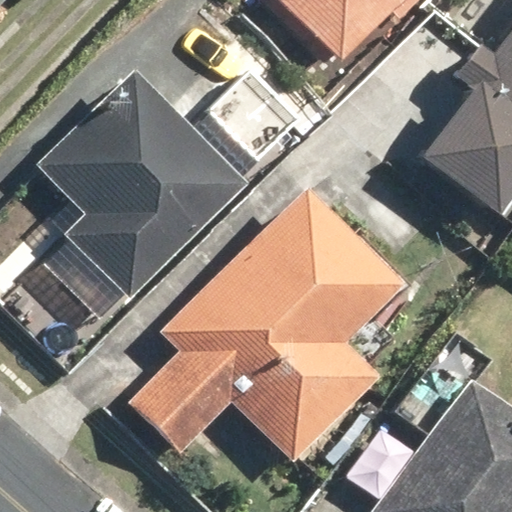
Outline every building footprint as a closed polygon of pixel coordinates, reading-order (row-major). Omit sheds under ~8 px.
[(273,0),(272,2),(340,63),(404,0),(273,0)] [(511,22),(490,52),(478,44),(452,79),(467,91),(418,155),(500,216),(511,200),(511,22)] [(246,67),(187,128),(129,73),(37,167),(81,210),(57,234),(129,303),(244,184),(240,180),(299,118),(246,67)] [(403,287),(305,192),(161,328),(183,352),(125,407),(177,462),(232,410),(287,469),(380,382),(344,343),(403,287)] [(390,411),(427,438),(372,511),(511,511),(511,410),(476,384),(494,359),(450,327),(390,411)]
